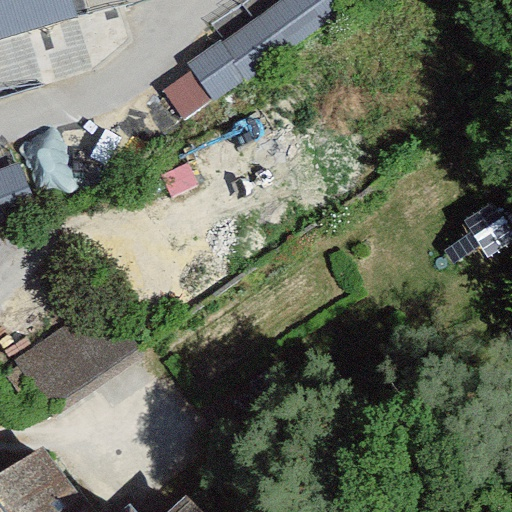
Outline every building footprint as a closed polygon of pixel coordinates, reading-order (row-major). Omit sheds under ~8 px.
[(0,0),(0,41),(77,15),(74,0),(0,0)] [(330,0),(292,0),(165,88),(194,125),(341,14),(330,0)] [(285,166),(241,112),(147,186),(190,241),(285,166)] [(17,165),(0,170),(0,226),(35,213),(17,165)] [(112,297),(16,358),(45,405),(94,374),(142,344),(112,297)] [(0,511),(195,511),(182,499),(169,511),(133,511),(131,509),(126,511),(87,511),(35,452),(0,479),(0,511)]
